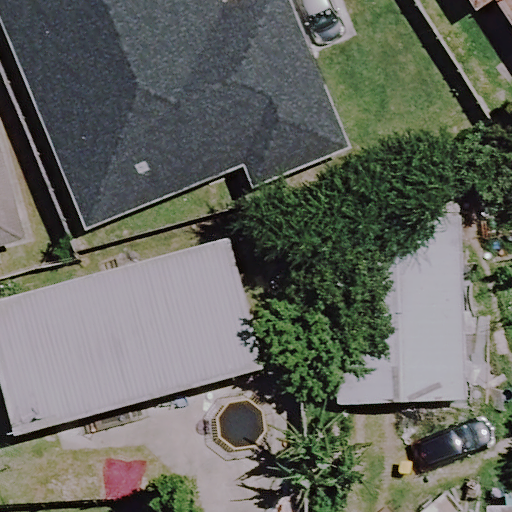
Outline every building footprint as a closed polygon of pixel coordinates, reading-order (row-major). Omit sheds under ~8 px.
[(511,0),(462,0),(474,19),(494,7),(511,36),(511,0)] [(0,254),(16,251),(0,181),(0,254)] [(470,407),(457,223),(329,232),(341,415),(470,407)] [(265,377),(227,247),(0,313),(0,390),(17,449),(265,377)] [(390,511),(399,431),(335,425),(325,511),(390,511)]
